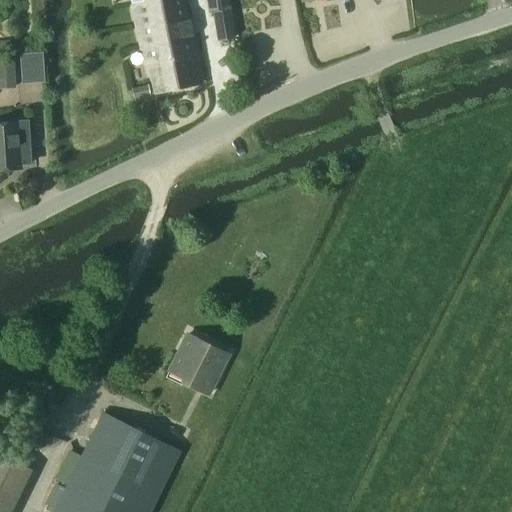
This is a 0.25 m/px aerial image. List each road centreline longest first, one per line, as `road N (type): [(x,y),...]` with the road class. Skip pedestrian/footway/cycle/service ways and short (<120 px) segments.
road 1 (tertiary): [(0,234),(367,66),(511,18)]
road 2 (track): [(251,511),(236,464),(394,141),(367,66)]
